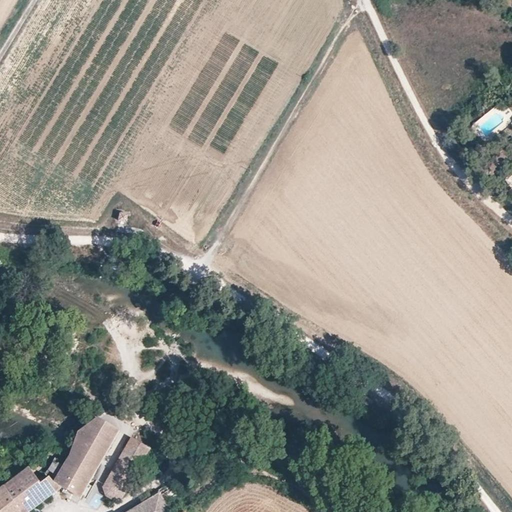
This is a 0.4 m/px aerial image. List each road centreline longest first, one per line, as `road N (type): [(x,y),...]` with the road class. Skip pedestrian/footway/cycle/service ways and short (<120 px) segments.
road 1 (track): [(200,271),(409,404),(494,511)]
road 2 (track): [(200,271),(360,0)]
road 3 (track): [(367,0),(454,167),(511,218)]
road 4 (track): [(83,511),(143,408),(116,328),(106,320)]
road 5 (track): [(0,236),(113,242),(200,271)]
road 6 (track): [(114,511),(166,475),(173,459),(172,440),(143,408)]
